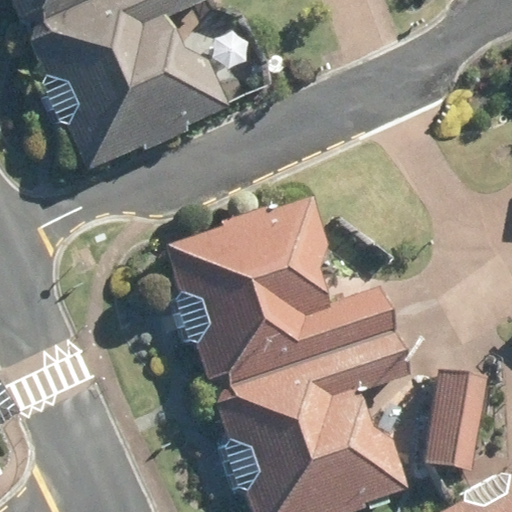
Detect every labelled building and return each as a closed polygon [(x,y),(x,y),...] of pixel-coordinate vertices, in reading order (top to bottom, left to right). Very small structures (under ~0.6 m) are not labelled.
[(12,0),(21,19),(29,22),(30,27),(92,0),(12,0)] [(92,0),(30,27),(31,30),(28,41),(41,74),(39,81),(56,123),(66,126),(83,167),(138,144),(141,151),(187,133),(184,124),(227,107),(207,61),(176,47),(163,17),(201,0),(92,0)] [(164,248),(178,296),(175,303),(188,346),(198,351),(209,383),(216,388),(217,391),(393,335),(379,290),(327,307),(314,265),(325,243),(311,200),(267,214),(264,210),(219,225),(220,230),(164,248)] [(225,441),(221,447),(236,490),(244,495),(249,511),(358,511),(363,510),(361,503),(406,489),(391,441),(368,429),(355,392),(407,375),(393,335),(217,391),(218,395),(213,406),(225,441)] [(432,371),(419,463),(472,471),(484,379),(432,371)] [(0,424),(15,414),(0,391),(0,424)] [(511,511),(511,473),(440,511),(511,511)]
